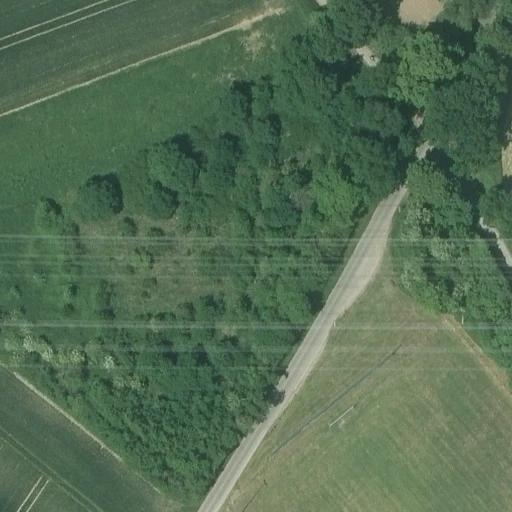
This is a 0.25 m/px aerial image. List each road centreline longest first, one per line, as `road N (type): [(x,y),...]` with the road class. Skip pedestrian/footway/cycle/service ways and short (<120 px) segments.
road 1 (unclassified): [(207,511),(435,113)]
road 2 (track): [(368,57),(0,211)]
road 3 (track): [(324,0),(389,84),(435,113)]
road 4 (track): [(423,136),(446,156),(511,268)]
road 5 (unclassified): [(495,0),(435,113)]
